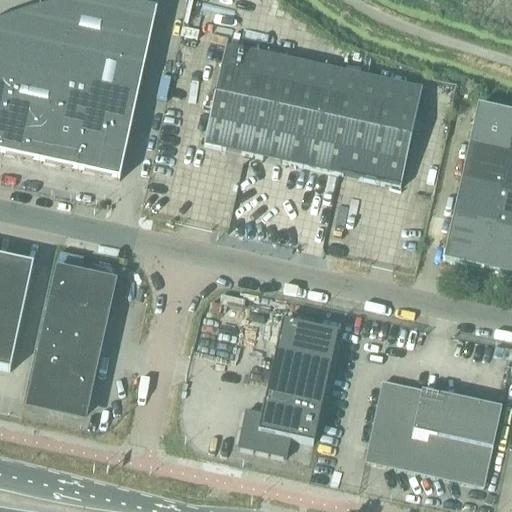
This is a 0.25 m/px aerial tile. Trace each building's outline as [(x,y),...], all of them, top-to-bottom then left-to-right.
[(57,81),(96,89),(113,11),(99,8),(100,4),(74,4),(71,16),(57,81)] [(113,11),(96,89),(138,98),(156,13),(115,4),(113,11)] [(14,88),(53,96),(57,81),(71,16),(57,13),(58,8),(30,15),(14,88)] [(0,94),(12,97),(14,88),(30,15),(11,22),(0,25),(0,94)] [(203,148),(269,163),(290,64),(225,50),(203,148)] [(356,78),(290,64),(269,163),(334,177),(356,78)] [(421,93),(356,78),(334,177),(400,191),(421,93)] [(38,165),(77,174),(96,89),(57,81),(53,96),(38,165)] [(0,152),(0,156),(38,165),(53,96),(14,88),(12,97),(0,152)] [(96,89),(77,174),(119,183),(138,98),(96,89)] [(0,152),(12,97),(0,94),(0,152)] [(511,115),(477,108),(468,147),(507,156),(511,131),(511,115)] [(468,147),(459,186),(498,195),(507,156),(468,147)] [(511,156),(507,156),(498,195),(511,197),(511,156)] [(459,186),(450,225),(489,234),(498,195),(459,186)] [(511,197),(498,195),(489,234),(511,238),(511,197)] [(442,264),(481,273),(489,234),(450,225),(442,264)] [(511,238),(489,234),(481,273),(511,279),(511,238)] [(58,266),(74,271),(77,258),(61,253),(58,266)] [(0,372),(9,374),(32,268),(0,260),(0,372)] [(56,272),(49,305),(107,318),(115,285),(56,272)] [(49,305),(41,338),(100,351),(107,318),(49,305)] [(245,414),(237,451),(285,461),(289,442),(312,448),(336,337),(281,325),(261,418),(245,414)] [(100,351),(41,338),(27,405),(50,410),(55,418),(63,412),(85,417),(100,351)] [(364,466),(483,492),(492,452),(501,412),(421,394),(421,395),(381,386),(364,466)]
